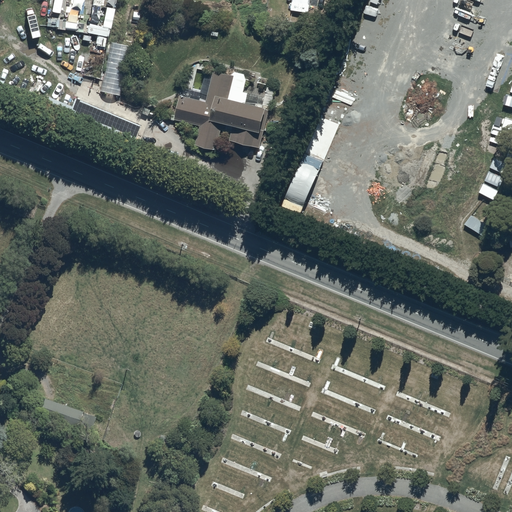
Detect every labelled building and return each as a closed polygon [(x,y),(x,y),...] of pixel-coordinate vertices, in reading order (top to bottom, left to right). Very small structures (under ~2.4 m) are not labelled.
[(100,93),(119,98),(130,48),(111,44),(100,93)] [(232,135),(230,142),(261,150),(276,89),(269,87),(266,100),(243,94),(248,77),(235,74),(233,79),(215,74),(207,103),(182,97),(176,122),(200,128),(195,147),(217,153),(222,132),(232,135)] [(141,108),(140,111),(79,85),(68,110),(47,101),(41,114),(131,153),(142,128),(144,129),(151,113),(141,108)] [(472,217),(465,226),(483,238),(490,228),(472,217)] [(95,418),(43,400),(38,417),(90,434),(95,418)] [(182,443),(160,437),(156,449),(178,456),(182,443)]
